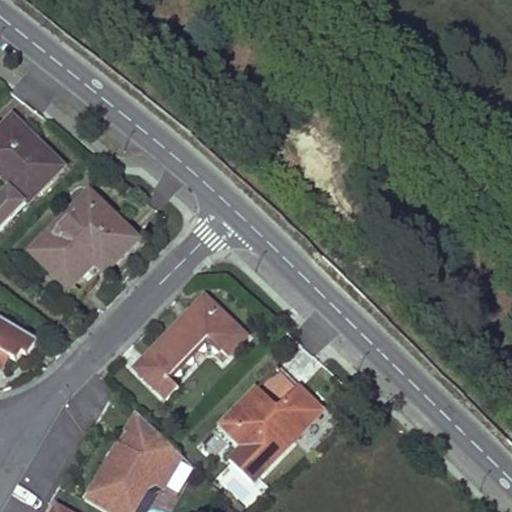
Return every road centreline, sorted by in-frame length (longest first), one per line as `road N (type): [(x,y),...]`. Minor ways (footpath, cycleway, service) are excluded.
road 1 (tertiary): [(511,480),(233,209)]
road 2 (residential): [(6,421),(50,394),(233,209)]
road 3 (tertiary): [(233,209),(0,16)]
